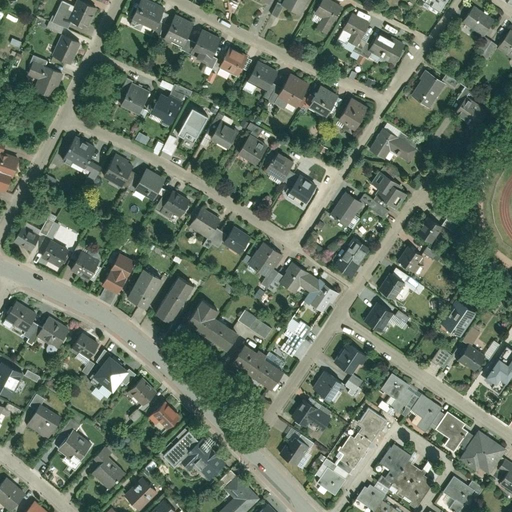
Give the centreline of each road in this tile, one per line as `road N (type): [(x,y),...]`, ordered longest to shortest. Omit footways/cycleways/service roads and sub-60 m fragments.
road 1 (residential): [(65,117),(125,141),(293,245),(384,102)]
road 2 (tertiary): [(13,270),(139,341),(248,446)]
road 3 (residential): [(178,0),(384,102)]
road 4 (residential): [(337,511),(399,432),(447,464),(420,511)]
road 5 (residential): [(338,318),(511,435)]
road 6 (residential): [(338,318),(429,172),(452,171)]
road 7 (residential): [(248,446),(338,318)]
road 8 (residential): [(0,240),(65,117)]
road 9 (residential): [(65,117),(120,0)]
road 10 (residential): [(384,102),(462,0)]
